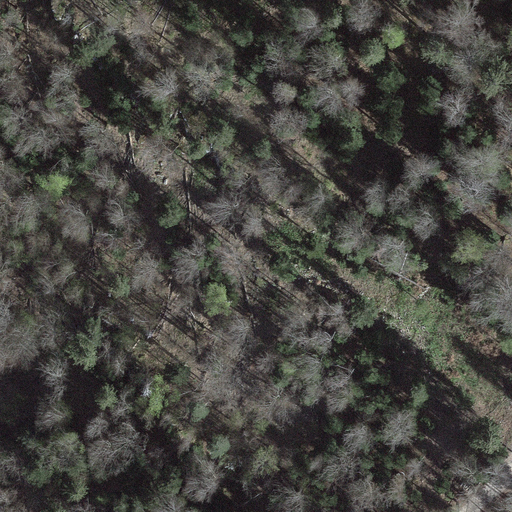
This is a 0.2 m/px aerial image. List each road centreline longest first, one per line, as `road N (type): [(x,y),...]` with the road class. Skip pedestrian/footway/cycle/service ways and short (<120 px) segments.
road 1 (motorway): [(135,511),(237,0)]
road 2 (motorway): [(89,0),(0,465)]
